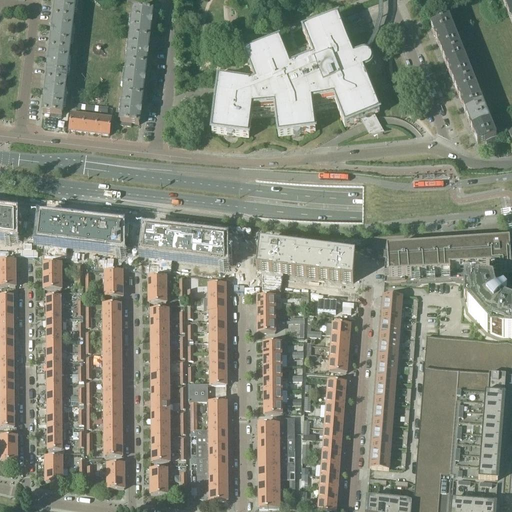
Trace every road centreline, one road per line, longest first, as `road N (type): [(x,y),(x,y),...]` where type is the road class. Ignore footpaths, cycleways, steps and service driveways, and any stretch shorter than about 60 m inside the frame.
road 1 (secondary): [(511,188),(417,198),(305,195),(45,163)]
road 2 (secondary): [(511,175),(412,187),(86,158),(45,163)]
road 3 (secondary): [(71,187),(87,199),(321,229),(511,210)]
road 4 (secondary): [(71,187),(364,216),(511,204)]
road 5 (residential): [(134,511),(129,215)]
road 6 (residential): [(28,493),(24,202)]
road 7 (residential): [(155,154),(262,163),(441,153)]
road 8 (residential): [(244,511),(240,232)]
road 9 (residential): [(349,511),(371,249)]
road 10 (unknown): [(0,251),(241,282)]
road 11 (residential): [(392,0),(443,134),(441,153)]
road 12 (residential): [(15,0),(37,2),(21,138)]
road 13 (residential): [(155,154),(171,67),(172,0)]
road 14 (residential): [(21,138),(155,154)]
